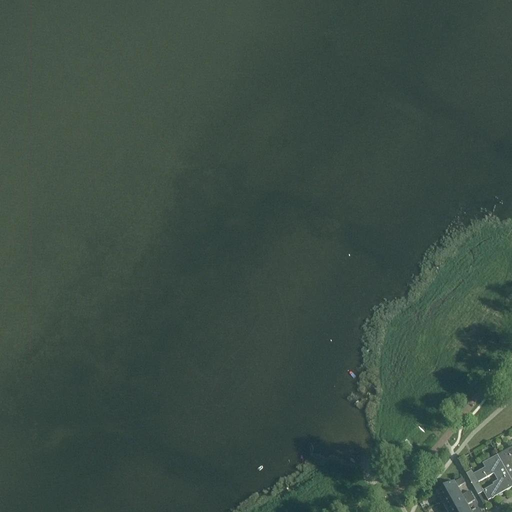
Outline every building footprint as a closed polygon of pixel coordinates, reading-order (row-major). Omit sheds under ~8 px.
[(511,447),(498,456),(500,460),(511,480),(511,447)] [(493,500),(495,499),(495,498),(511,487),(511,480),(500,460),(474,475),(472,471),(466,474),(478,496),(484,492),(489,501),(492,499),(493,500)] [(437,493),(442,502),(459,493),(457,489),(466,484),(463,479),(437,493)] [(459,493),(442,502),(447,511),(473,496),(470,492),(461,497),(459,493)] [(447,511),(465,511),(469,510),(466,506),(475,501),(473,496),(447,511)]
